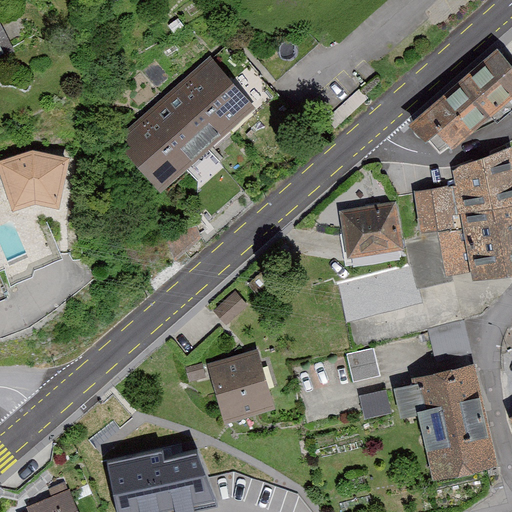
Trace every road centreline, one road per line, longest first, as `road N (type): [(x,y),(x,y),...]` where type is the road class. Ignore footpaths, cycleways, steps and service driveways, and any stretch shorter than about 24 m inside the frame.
road 1 (primary): [(358,137),(42,412)]
road 2 (primary): [(511,3),(358,137)]
road 3 (unclassified): [(511,301),(492,329),(484,371),(511,479)]
road 4 (unclassified): [(358,137),(392,157),(435,164),(511,125)]
